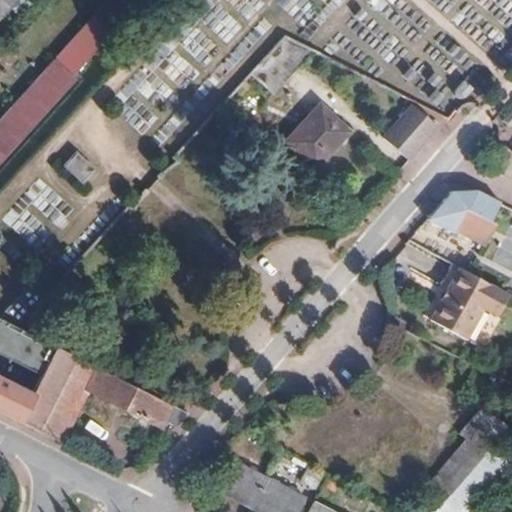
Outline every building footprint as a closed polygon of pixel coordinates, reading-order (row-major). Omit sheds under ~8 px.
[(0,0),(0,24),(24,0),(0,0)] [(110,0),(95,17),(111,31),(134,6),(128,0),(110,0)] [(95,17),(0,122),(0,161),(74,79),(71,75),(78,68),(111,31),(95,17)] [(305,55),(309,51),(284,37),(249,75),(269,93),(299,62),(305,55)] [(317,105),(284,141),(312,167),(345,131),(317,105)] [(434,126),(409,105),(382,138),(407,158),(434,126)] [(69,152),(60,172),(84,183),(93,163),(69,152)] [(2,216),(33,251),(54,232),(53,230),(70,215),(41,182),(2,216)] [(488,221),(497,203),(475,192),(449,193),(424,221),(450,234),(453,230),(481,245),(491,223),(488,221)] [(505,230),(491,223),(481,245),(495,251),(505,230)] [(455,267),(446,263),(434,284),(443,289),(455,267)] [(505,294),(455,267),(443,289),(426,321),(461,340),(478,309),(493,316),(505,294)] [(32,281),(0,317),(27,330),(53,300),(46,294),(32,281)] [(0,317),(0,316),(0,349),(40,370),(53,343),(27,330),(0,317)] [(161,421),(174,427),(186,413),(145,392),(126,382),(53,343),(40,370),(29,394),(15,421),(59,443),(85,390),(158,427),(161,421)] [(0,412),(15,421),(29,394),(0,379),(0,371),(6,359),(0,356),(0,412)] [(133,367),(126,382),(145,392),(152,377),(133,367)] [(488,447),(504,428),(482,408),(458,435),(465,441),(429,480),(446,495),(481,455),(488,447)] [(481,455),(446,495),(442,500),(449,507),(453,510),(492,465),(481,455)] [(234,461),(220,488),(269,511),(292,511),(301,494),(234,461)] [(334,511),(312,500),(305,511),(334,511)] [(438,511),(444,511),(449,507),(442,500),(435,509),(438,511)]
